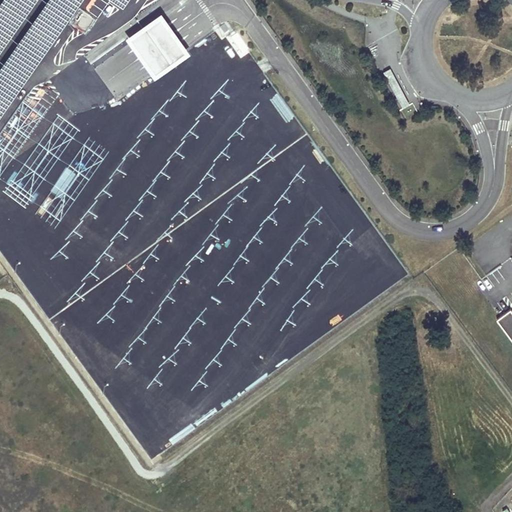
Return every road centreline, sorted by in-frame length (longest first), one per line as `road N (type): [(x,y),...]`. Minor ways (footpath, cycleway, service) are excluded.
road 1 (unknown): [(121,146),(243,57),(266,88)]
road 2 (unknown): [(275,357),(391,275),(393,264),(376,240)]
road 3 (unknown): [(139,410),(164,435),(275,357)]
road 4 (unknown): [(165,207),(289,120)]
road 5 (unknown): [(211,269),(332,178)]
road 6 (unknown): [(144,177),(266,88)]
road 7 (unknown): [(188,237),(310,148)]
road 8 (unknown): [(232,298),(353,208)]
road 9 (unknown): [(254,328),(376,240)]
road 10 (unknown): [(96,351),(211,269)]
road 11 (unknown): [(139,410),(254,328)]
road 12 (unknown): [(74,320),(188,237)]
road 13 (unknown): [(117,379),(232,298)]
road 14 (unknown): [(29,258),(144,177)]
road 15 (unknown): [(51,289),(165,207)]
road 16 (unknown): [(7,226),(121,146)]
road 17 (unclassified): [(419,27),(423,61),(448,91),(476,99),(511,90)]
road 18 (unknown): [(99,116),(0,187)]
